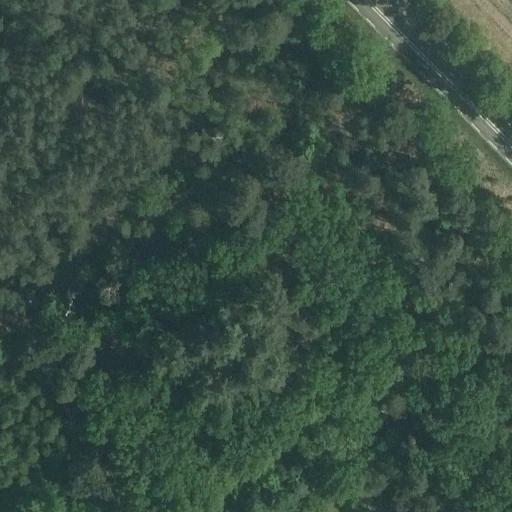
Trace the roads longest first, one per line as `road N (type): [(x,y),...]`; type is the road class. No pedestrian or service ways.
road 1 (track): [(251,511),(511,314)]
road 2 (primary): [(511,146),(366,0)]
